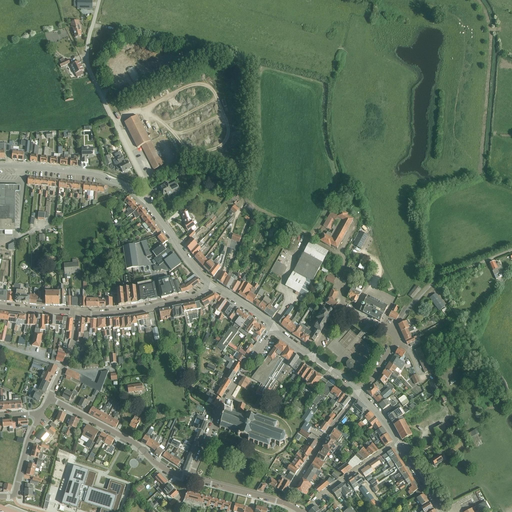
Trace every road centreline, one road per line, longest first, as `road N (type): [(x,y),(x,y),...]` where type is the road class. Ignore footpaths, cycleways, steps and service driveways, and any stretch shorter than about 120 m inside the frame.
road 1 (unclassified): [(143,199),(144,182),(89,72),(99,0)]
road 2 (unclassified): [(189,479),(234,383),(272,326)]
road 3 (residential): [(189,479),(49,398)]
road 4 (residential): [(389,332),(433,283),(511,249)]
road 5 (secondary): [(143,199),(100,175),(0,166)]
road 6 (residential): [(76,313),(142,309),(211,286)]
road 7 (residential): [(357,392),(284,502)]
